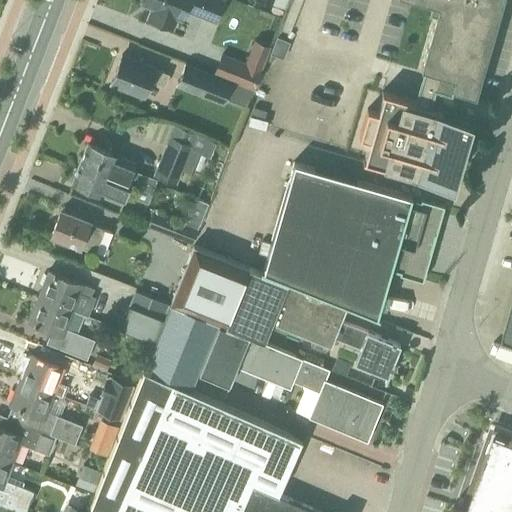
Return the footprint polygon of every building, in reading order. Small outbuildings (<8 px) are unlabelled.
[(184,18),(188,8),(218,19),(225,0),(145,0),(144,2),(154,6),(150,17),(175,27),(179,16),(184,18)] [(501,0),(298,0),(294,13),(481,68),(501,0)] [(254,89),(263,69),(245,62),(223,52),(215,73),(254,89)] [(166,85),(171,73),(124,53),(112,81),(144,94),(150,78),(166,85)] [(223,102),(231,82),(187,63),(178,84),(223,102)] [(469,119),(441,112),(443,106),(383,91),(383,93),(384,93),(379,112),(368,109),(361,138),(369,139),(365,157),(363,157),(363,158),(423,175),(423,174),(424,170),(452,178),(453,176),(452,176),(456,162),(458,163),(460,164),(468,135),(466,135),(464,134),(468,121),(469,121),(469,119)] [(210,156),(216,141),(174,124),(154,175),(176,184),(183,166),(195,170),(202,152),(210,156)] [(123,179),(131,159),(88,142),(78,168),(92,173),(95,168),(130,183),(131,182),(123,179)] [(284,156),(253,265),(380,316),(381,314),(379,314),(392,267),(402,270),(402,272),(424,278),(445,203),(422,197),(422,199),(412,196),(413,194),(357,178),(357,177),(316,165),(316,166),(284,156)] [(123,201),(130,183),(95,168),(92,173),(78,168),(73,181),(104,194),(123,201)] [(96,251),(105,228),(90,222),(91,221),(62,210),(52,235),(96,251)] [(154,210),(148,224),(192,243),(200,224),(200,223),(188,219),(187,218),(185,223),(154,210)] [(171,303),(225,325),(249,266),(195,244),(171,303)] [(261,271),(249,266),(225,325),(266,341),(273,322),(332,346),(337,334),(363,344),(361,348),(356,362),(372,368),(373,368),(370,374),(386,381),(389,375),(400,345),(368,332),(341,321),(348,306),(261,271)] [(49,271),(39,295),(75,309),(81,293),(90,296),(93,289),(49,271)] [(67,328),(75,309),(39,295),(28,323),(51,332),(46,343),(87,359),(95,340),(67,328)] [(164,315),(132,302),(122,326),(155,338),(164,315)] [(200,372),(219,324),(170,303),(144,369),(175,383),(193,391),(200,372)] [(326,380),(331,369),(302,358),(265,343),(266,341),(225,325),(220,323),(219,324),(200,372),(229,384),(236,365),(290,387),(293,381),(321,392),(311,418),(367,441),(382,403),(326,380)] [(23,355),(17,370),(23,372),(20,379),(55,394),(63,375),(65,369),(52,364),(30,355),(29,358),(23,355)] [(317,511),(279,495),(304,440),(175,383),(144,369),(125,420),(110,456),(92,504),(110,511),(317,511)] [(105,377),(99,392),(102,394),(100,399),(108,402),(104,412),(118,418),(131,386),(109,377),(108,379),(105,377)] [(32,415),(28,424),(57,436),(76,444),(84,425),(49,411),(55,394),(20,379),(9,405),(32,415)] [(0,427),(0,454),(14,460),(21,443),(49,455),(57,436),(28,424),(16,419),(11,432),(0,427)] [(107,454),(112,441),(95,434),(90,448),(107,454)] [(511,511),(511,440),(496,435),(470,509),(454,504),(451,511),(511,511)] [(6,479),(14,460),(0,454),(0,502),(22,511),(26,511),(35,491),(6,479)]
